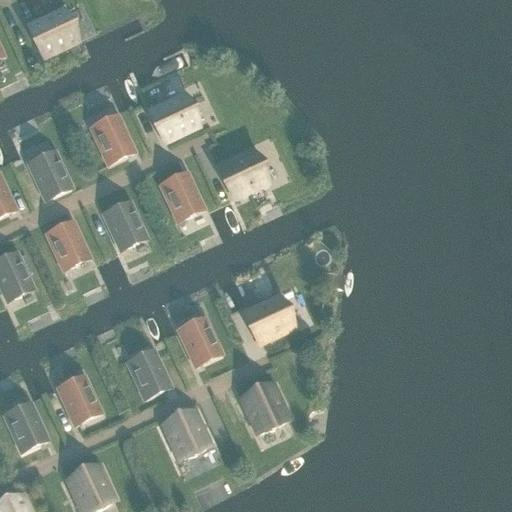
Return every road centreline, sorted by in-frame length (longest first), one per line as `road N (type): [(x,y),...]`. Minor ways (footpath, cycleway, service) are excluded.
road 1 (residential): [(0,485),(262,363)]
road 2 (residential): [(0,234),(203,140)]
